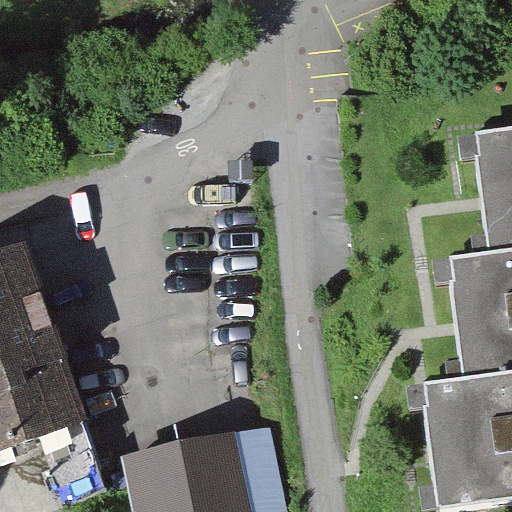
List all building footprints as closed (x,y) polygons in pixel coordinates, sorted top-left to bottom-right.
[(0,0),(0,12),(27,0),(0,0)] [(378,96),(337,100),(353,273),(395,269),(378,96)] [(474,398),(429,404),(444,511),(511,511),(511,151),(486,156),(502,273),(458,279),(474,398)] [(31,262),(0,272),(0,453),(85,426),(31,262)] [(283,511),(270,442),(125,470),(132,511),(283,511)]
